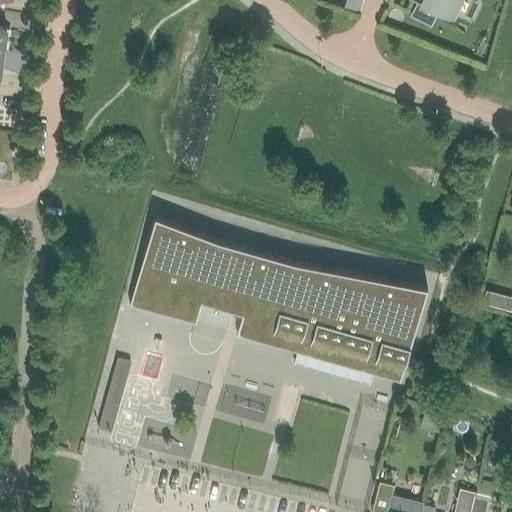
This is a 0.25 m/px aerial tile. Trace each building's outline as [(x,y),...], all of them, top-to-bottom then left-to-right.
[(418,0),(453,17),(461,0),(418,0)] [(155,214),(130,303),(196,322),(198,315),(229,323),(233,311),(242,314),(237,333),(297,350),(294,360),(306,363),(308,354),(362,369),(359,378),(371,381),(373,372),(400,380),(428,285),(295,260),(218,238),(155,214)] [(497,306),(501,293),(486,289),(482,301),(497,306)] [(133,391),(143,361),(124,355),(102,424),(121,430),(133,391)] [(451,429),(456,417),(446,413),(442,426),(451,429)] [(411,501),(412,498),(391,493),(393,486),(379,482),(372,511),(420,511),(423,503),(411,501)] [(470,511),(474,496),(475,492),(460,488),(453,511),(470,511)] [(474,496),(470,511),(484,511),(487,500),(474,496)] [(423,503),(420,511),(433,511),(435,506),(423,503)]
